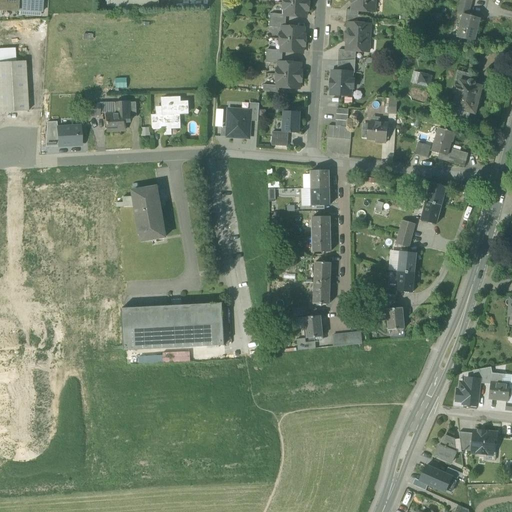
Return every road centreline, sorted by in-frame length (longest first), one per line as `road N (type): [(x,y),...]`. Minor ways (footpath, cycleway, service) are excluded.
road 1 (residential): [(43,162),(210,153),(312,160)]
road 2 (tertiary): [(502,178),(468,302),(423,409)]
road 3 (residential): [(312,160),(324,0)]
road 4 (residential): [(345,163),(502,178)]
road 5 (residential): [(345,163),(344,318)]
road 6 (track): [(218,0),(210,153)]
